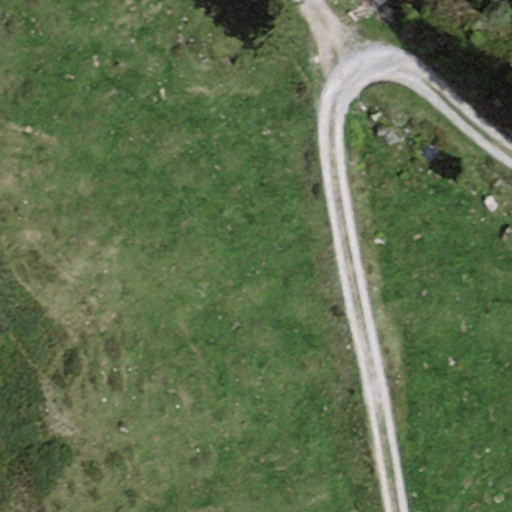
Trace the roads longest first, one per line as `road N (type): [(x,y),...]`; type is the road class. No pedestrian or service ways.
road 1 (track): [(398,511),(336,198),(329,119),(336,84),(353,66)]
road 2 (track): [(353,66),(382,59),(415,72),(469,126),(511,153)]
